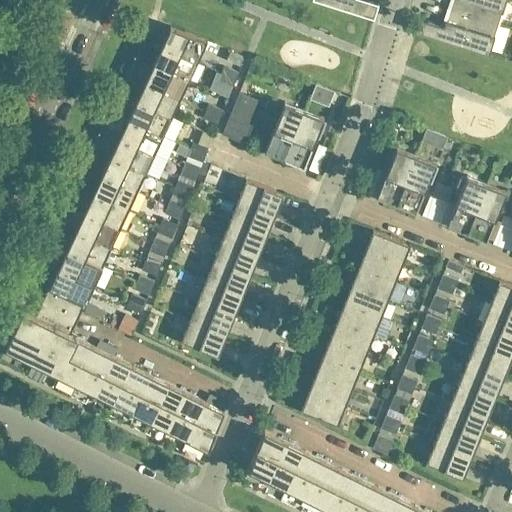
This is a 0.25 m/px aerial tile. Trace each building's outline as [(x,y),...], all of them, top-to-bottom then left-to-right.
[(378,3),(367,0),(315,0),(373,18),(378,3)] [(498,24),(505,0),(451,0),(448,9),(498,24)] [(488,55),(498,24),(448,9),(443,26),(420,19),(416,32),(488,55)] [(197,62),(207,41),(169,26),(160,45),(197,62)] [(501,53),(511,51),(511,32),(498,34),(501,53)] [(188,81),(197,62),(160,45),(152,64),(188,81)] [(179,99),(188,81),(152,64),(143,82),(179,99)] [(223,66),(220,73),(235,79),(238,72),(223,66)] [(232,86),(235,79),(220,73),(217,80),(232,86)] [(171,118),(179,99),(143,82),(135,101),(171,118)] [(237,97),(221,142),(244,150),(260,106),(237,97)] [(162,136),(171,118),(135,101),(126,119),(162,136)] [(283,159),(303,110),(284,102),(282,105),(279,104),(272,121),(275,122),(264,151),(283,159)] [(208,104),(205,111),(220,117),(223,110),(208,104)] [(319,139),(325,122),(322,121),(323,118),(303,110),(283,159),(303,167),(315,138),(319,139)] [(217,124),(220,117),(205,111),(202,118),(217,124)] [(154,155),(162,136),(126,119),(117,138),(154,155)] [(145,173),(154,155),(117,138),(109,156),(145,173)] [(192,142),(189,149),(205,155),(207,148),(192,142)] [(395,205),(415,155),(396,147),(394,150),(391,149),(384,166),(387,167),(376,197),(395,205)] [(202,162),(205,155),(189,149),(187,156),(202,162)] [(431,185),(437,167),(434,166),(435,163),(415,155),(395,205),(415,213),(427,183),(431,185)] [(136,192),(145,173),(109,156),(100,175),(136,192)] [(185,161),(182,168),(197,174),(200,167),(185,161)] [(383,169),(373,165),(369,174),(379,178),(383,169)] [(194,181),(197,174),(182,168),(179,175),(194,181)] [(128,210),(136,192),(100,175),(91,193),(128,210)] [(466,233),(486,183),(466,175),(465,178),(461,177),(454,194),(458,196),(446,225),(466,233)] [(274,214),(282,194),(245,179),(237,199),(274,214)] [(177,180),(174,187),(189,193),(192,186),(177,180)] [(439,199),(445,184),(437,181),(431,195),(439,199)] [(501,213),(508,196),(504,194),(506,191),(486,183),(466,233),(486,241),(498,212),(501,213)] [(453,187),(445,184),(439,199),(447,202),(453,187)] [(186,200),(189,193),(174,187),(171,194),(186,200)] [(119,229),(128,210),(91,193),(83,212),(119,229)] [(440,227),(448,206),(428,198),(420,219),(440,227)] [(156,220),(161,206),(139,199),(134,212),(156,220)] [(169,199),(166,206),(181,212),(184,205),(169,199)] [(266,234),(274,214),(237,199),(229,219),(266,234)] [(179,219),(181,212),(166,206),(164,213),(179,219)] [(110,247),(119,229),(83,212),(74,230),(110,247)] [(509,227),(511,220),(511,217),(502,214),(499,223),(509,227)] [(162,218),(159,225),(174,231),(177,224),(162,218)] [(258,254),(266,234),(229,219),(221,239),(258,254)] [(171,238),(174,231),(159,225),(156,232),(171,238)] [(102,266),(110,247),(74,230),(66,249),(102,266)] [(402,263),(409,245),(372,230),(365,248),(402,263)] [(154,237),(151,244),(166,250),(169,243),(154,237)] [(250,275),(258,254),(221,239),(213,260),(250,275)] [(163,257),(166,250),(151,244),(148,251),(163,257)] [(395,281),(402,263),(365,248),(358,266),(395,281)] [(93,284),(102,266),(66,249),(57,267),(93,284)] [(146,256),(144,263),(159,269),(161,262),(146,256)] [(242,295),(250,275),(213,260),(205,280),(242,295)] [(460,273),(463,266),(448,260),(445,267),(460,273)] [(156,276),(159,269),(144,263),(141,270),(156,276)] [(388,299),(395,281),(358,266),(350,284),(388,299)] [(85,303),(93,284),(57,267),(48,286),(85,303)] [(442,274),(439,281),(454,287),(457,280),(442,274)] [(139,275),(136,282),(151,288),(154,281),(139,275)] [(234,315),(242,295),(205,280),(197,300),(234,315)] [(451,294),(454,287),(439,281),(436,288),(451,294)] [(511,310),(511,286),(498,281),(490,301),(511,310)] [(148,295),(151,288),(136,282),(133,289),(148,295)] [(380,317),(388,299),(350,284),(343,302),(380,317)] [(70,335),(70,334),(85,303),(48,286),(48,287),(34,317),(70,335)] [(131,294),(128,301),(143,307),(146,300),(131,294)] [(434,294),(431,301),(446,307),(449,300),(434,294)] [(140,314),(143,307),(128,301),(123,299),(120,305),(125,307),(125,308),(140,314)] [(226,335),(234,315),(197,300),(188,320),(226,335)] [(443,314),(446,307),(431,301),(428,308),(443,314)] [(511,333),(511,310),(490,301),(482,321),(511,333)] [(373,335),(380,317),(343,302),(336,320),(373,335)] [(88,303),(83,312),(100,320),(104,310),(88,303)] [(70,335),(34,317),(22,310),(13,329),(63,355),(73,336),(70,334),(70,335)] [(426,314),(423,321),(438,327),(441,320),(426,314)] [(132,338),(138,326),(125,319),(119,331),(132,338)] [(217,356),(226,335),(188,320),(180,341),(217,356)] [(366,353),(373,335),(336,320),(329,338),(366,353)] [(435,334),(438,327),(423,321),(420,328),(435,334)] [(511,356),(511,353),(511,333),(482,321),(474,341),(511,356)] [(63,355),(13,329),(4,348),(54,373),(63,355)] [(418,334),(415,341),(430,347),(433,340),(418,334)] [(77,385),(95,347),(73,336),(63,355),(54,373),(77,385)] [(359,370),(366,353),(329,338),(322,355),(359,370)] [(427,354),(430,347),(415,341),(412,348),(427,354)] [(503,377),(511,356),(474,341),(466,362),(503,377)] [(95,394),(113,356),(95,347),(77,385),(95,394)] [(410,354),(407,361),(422,367),(425,360),(410,354)] [(352,388),(359,370),(322,355),(314,373),(352,388)] [(113,403),(132,365),(113,356),(95,394),(113,403)] [(419,374),(422,367),(407,361),(404,368),(419,374)] [(495,397),(503,377),(466,362),(458,382),(495,397)] [(131,412),(150,374),(132,365),(113,403),(131,412)] [(344,406),(352,388),(314,373),(307,391),(344,406)] [(439,395),(444,382),(422,373),(417,385),(439,395)] [(150,421),(168,383),(150,374),(131,412),(150,421)] [(402,374),(399,381),(414,387),(417,380),(402,374)] [(411,394),(414,387),(399,381),(396,388),(411,394)] [(487,417),(495,397),(458,382),(450,402),(487,417)] [(168,430),(186,392),(168,383),(150,421),(168,430)] [(337,425),(344,406),(307,391),(300,410),(337,425)] [(186,439),(205,401),(186,392),(168,430),(186,439)] [(394,394),(391,401),(406,407),(409,400),(394,394)] [(207,450),(223,411),(205,401),(186,439),(207,450)] [(403,414),(406,407),(391,401),(388,408),(403,414)] [(479,437),(487,417),(450,402),(441,422),(479,437)] [(386,414),(383,421),(398,427),(401,420),(386,414)] [(395,434),(398,427),(383,421),(380,428),(395,434)] [(471,457),(479,437),(441,422),(433,442),(471,457)] [(266,479),(285,441),(263,430),(248,470),(266,479)] [(387,454),(392,440),(377,434),(372,448),(387,454)] [(284,488),(304,450),(285,441),(266,479),(284,488)] [(462,478),(471,457),(433,442),(425,463),(462,478)] [(303,497),(322,459),(304,450),(284,488),(303,497)] [(321,506),(340,468),(322,459),(303,497),(321,506)] [(333,511),(340,511),(359,478),(340,468),(321,506),(333,511)] [(363,511),(377,487),(359,478),(340,511),(363,511)] [(386,511),(395,496),(377,487),(363,511),(386,511)] [(409,511),(413,505),(395,496),(386,511),(409,511)]
